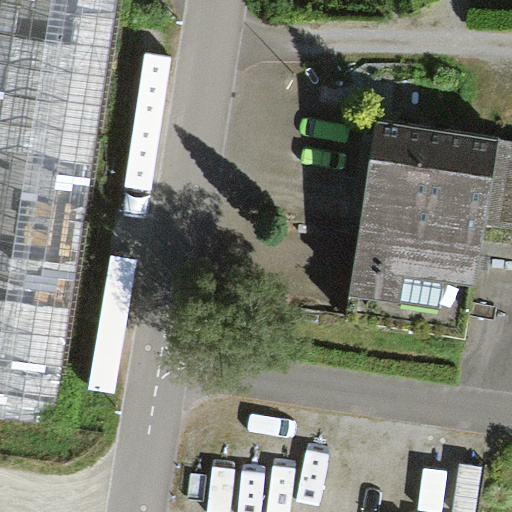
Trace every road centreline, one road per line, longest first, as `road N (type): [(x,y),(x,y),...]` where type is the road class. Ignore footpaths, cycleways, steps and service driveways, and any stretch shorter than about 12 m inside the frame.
road 1 (residential): [(218,0),(161,362)]
road 2 (residential): [(511,414),(161,362)]
road 3 (residential): [(161,362),(138,511)]
road 4 (track): [(0,479),(140,498)]
